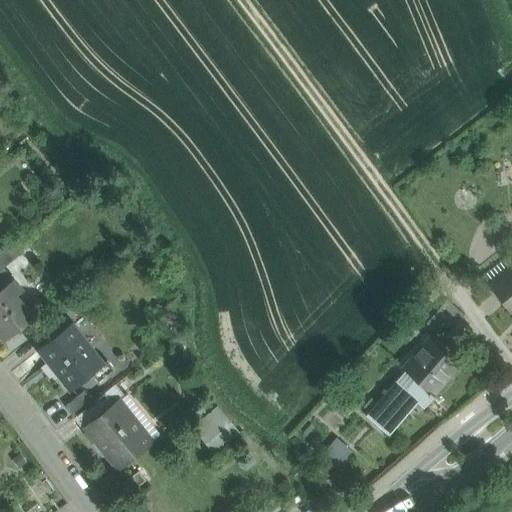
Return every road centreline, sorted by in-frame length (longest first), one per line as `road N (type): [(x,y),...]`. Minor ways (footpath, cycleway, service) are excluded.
road 1 (track): [(244,0),(511,369)]
road 2 (secondary): [(511,399),(383,511)]
road 3 (residential): [(96,511),(0,381)]
road 4 (secondary): [(386,511),(511,433)]
